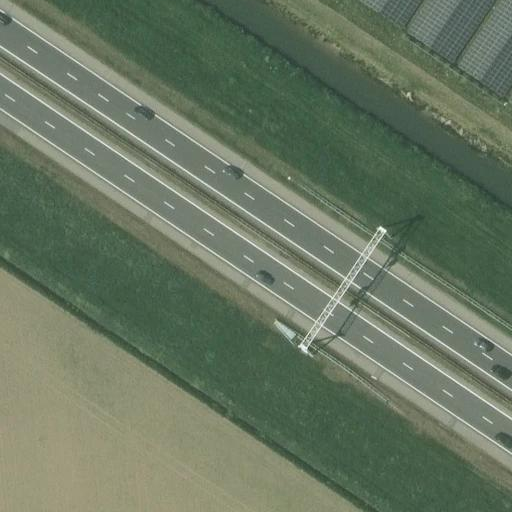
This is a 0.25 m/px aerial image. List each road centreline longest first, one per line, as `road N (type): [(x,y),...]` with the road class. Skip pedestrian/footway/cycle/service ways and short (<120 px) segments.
road 1 (motorway): [(0,93),(511,439)]
road 2 (motorway): [(511,370),(0,26)]
